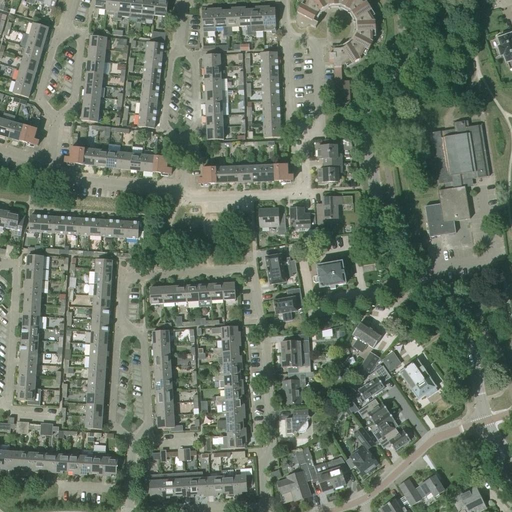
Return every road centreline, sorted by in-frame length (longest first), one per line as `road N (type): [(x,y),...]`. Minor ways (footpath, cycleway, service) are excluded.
road 1 (residential): [(119,322),(125,279),(251,272),(271,444),(261,464),(263,505)]
road 2 (residential): [(373,174),(384,240),(470,346),(485,421)]
road 3 (residential): [(305,133),(305,194),(191,199),(182,191)]
road 4 (residential): [(0,400),(10,390),(20,266),(0,262)]
road 5 (residential): [(485,421),(431,440),(360,502)]
road 6 (residential): [(182,191),(71,177),(47,163)]
road 7 (residential): [(119,322),(111,419),(132,445)]
road 8 (residential): [(287,39),(317,47),(319,131),(305,133)]
road 9 (residential): [(142,434),(149,425),(145,342),(119,322)]
